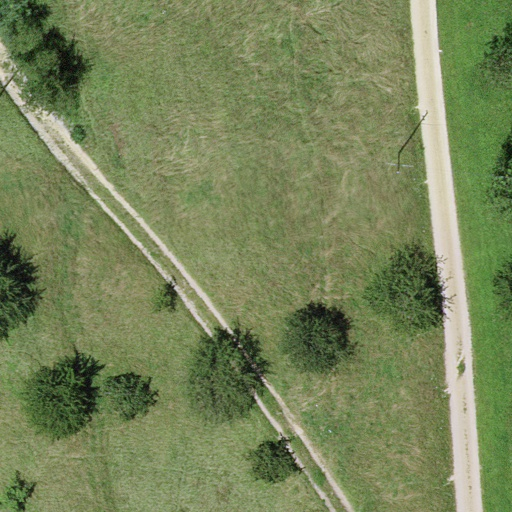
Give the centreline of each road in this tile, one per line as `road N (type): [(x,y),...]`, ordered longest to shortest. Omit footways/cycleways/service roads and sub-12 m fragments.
road 1 (track): [(0,60),(15,90),(183,277),(347,511)]
road 2 (track): [(428,0),(474,511)]
road 3 (track): [(88,171),(71,244),(117,511)]
